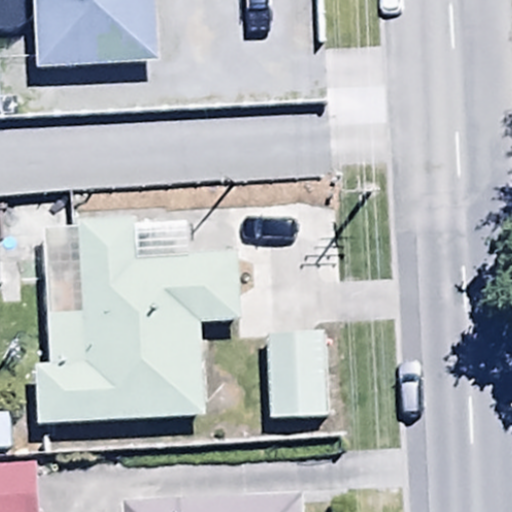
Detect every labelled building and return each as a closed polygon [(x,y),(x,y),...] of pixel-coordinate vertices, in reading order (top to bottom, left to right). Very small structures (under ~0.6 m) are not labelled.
[(33,0),(39,75),(177,65),(172,0),(33,0)] [(32,370),(34,430),(204,425),(201,334),(233,333),(230,222),(41,229),(46,370),(32,370)] [(325,339),(267,340),(270,463),(328,461),(325,339)] [(10,410),(0,409),(0,456),(11,456),(10,410)] [(0,469),(0,511),(38,511),(37,468),(0,469)] [(301,511),(301,503),(119,508),(119,511),(301,511)]
